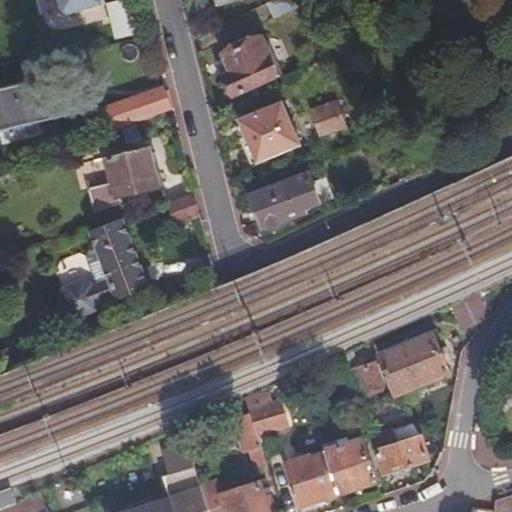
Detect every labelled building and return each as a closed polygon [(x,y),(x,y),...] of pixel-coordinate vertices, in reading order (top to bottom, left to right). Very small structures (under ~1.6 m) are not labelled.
[(60,0),(64,13),(107,1),(106,0),(60,0)] [(305,16),(295,0),(271,0),(265,3),(273,19),(289,10),(295,21),(305,16)] [(110,7),(117,38),(134,34),(127,3),(110,7)] [(261,32),(220,49),(229,70),(222,73),(226,84),(224,87),(226,92),(230,93),(232,95),(275,76),(271,66),(274,64),(261,32)] [(323,49),(328,57),(339,50),(334,41),(323,49)] [(367,54),(358,57),(360,64),(368,61),(367,54)] [(51,75),(0,87),(0,130),(84,110),(78,85),(55,91),(51,75)] [(110,132),(173,108),(167,86),(102,112),(110,132)] [(246,136),(237,139),(247,163),(297,142),(279,100),(239,118),(246,136)] [(335,101),(311,110),(319,132),(342,124),(335,101)] [(107,156),(113,180),(88,187),(94,212),(121,202),(119,194),(158,184),(149,146),(107,156)] [(263,227),(303,213),(300,205),(316,200),(306,171),(251,190),(263,227)] [(192,194),(169,204),(174,222),(197,213),(192,194)] [(121,218),(90,229),(96,246),(109,279),(94,284),(89,286),(88,284),(81,281),(63,288),(59,295),(66,313),(73,317),(92,310),(95,302),(114,295),(115,297),(146,285),(121,218)] [(109,279),(96,246),(87,249),(84,256),(94,284),(109,279)] [(381,356),(397,395),(451,373),(435,335),(381,356)] [(8,344),(0,347),(0,365),(14,360),(8,344)] [(342,358),(359,408),(379,401),(376,393),(387,389),(379,365),(367,368),(366,363),(357,365),(353,354),(342,358)] [(254,397),(245,401),(249,412),(257,436),(287,426),(279,402),(266,406),(265,402),(257,404),(254,397)] [(257,436),(249,412),(245,401),(222,411),(226,421),(234,418),(246,454),(250,452),(256,470),(267,467),(257,436)] [(326,454),(339,493),(378,481),(364,438),(330,448),(323,425),(317,427),(326,454)] [(386,474),(429,460),(421,437),(415,425),(374,438),(386,474)] [(163,478),(170,500),(173,511),(211,511),(203,485),(190,445),(165,453),(172,475),(163,478)] [(301,506),(339,493),(326,454),(312,458),(310,456),(288,463),(301,506)] [(275,511),(267,484),(219,499),(214,482),(203,485),(211,511),(275,511)] [(0,510),(9,507),(5,491),(0,492),(0,510)] [(47,511),(38,494),(9,507),(10,511),(47,511)] [(511,511),(511,496),(496,502),(495,511),(511,511)] [(173,511),(170,500),(134,511),(173,511)]
